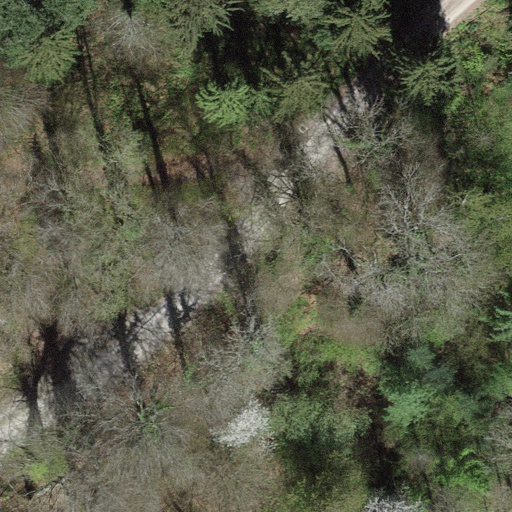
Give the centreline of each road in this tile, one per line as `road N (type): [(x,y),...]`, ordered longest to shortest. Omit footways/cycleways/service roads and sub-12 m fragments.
road 1 (track): [(0,440),(114,359),(478,0)]
road 2 (track): [(415,61),(0,106)]
